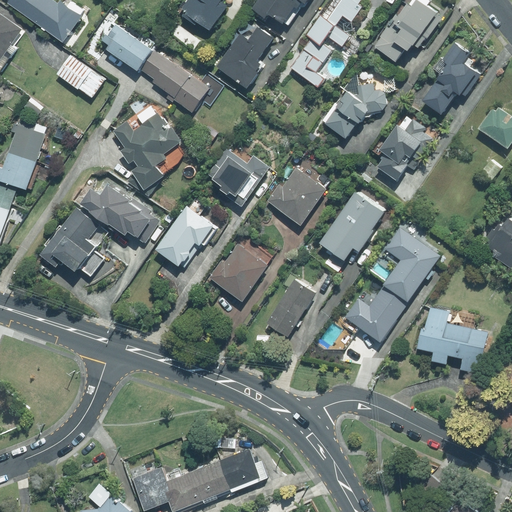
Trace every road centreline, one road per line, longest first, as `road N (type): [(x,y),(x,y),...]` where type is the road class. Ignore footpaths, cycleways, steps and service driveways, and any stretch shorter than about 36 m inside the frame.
road 1 (unknown): [(0,282),(132,80)]
road 2 (residential): [(511,468),(358,400),(335,402),(299,425)]
road 3 (secondary): [(111,342),(252,393),(299,425)]
road 4 (residential): [(0,469),(77,423),(111,342)]
